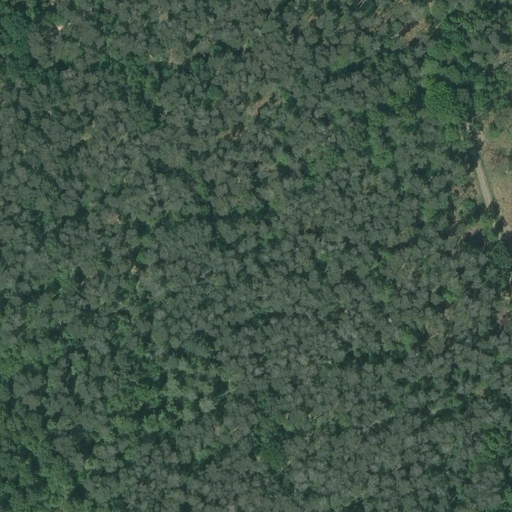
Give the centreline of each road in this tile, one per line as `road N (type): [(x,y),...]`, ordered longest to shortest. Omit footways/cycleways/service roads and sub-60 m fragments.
road 1 (track): [(429,0),(511,287)]
road 2 (unknown): [(115,0),(0,61)]
